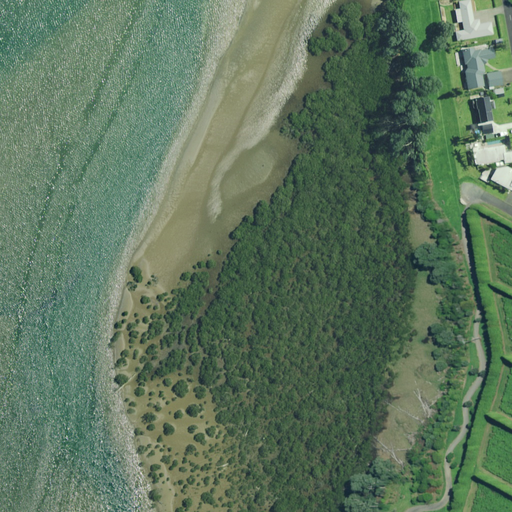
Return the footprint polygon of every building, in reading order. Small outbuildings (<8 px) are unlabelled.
[(473,21),(469,0),(458,2),(463,31),(455,32),(456,41),(481,37),(482,42),(493,40),(490,23),(479,25),(478,20),(473,21)] [(463,65),(465,65),(466,71),(464,71),(467,89),(487,86),(487,88),(501,85),(499,72),(484,75),(483,66),(488,60),(494,59),(492,49),(474,52),(473,48),(460,50),(463,65)] [(489,110),(494,109),(492,96),(487,97),(474,100),(479,124),(492,121),(489,110)] [(489,139),(496,138),(495,133),(492,134),(491,124),(480,125),(482,135),(488,134),(489,139)] [(511,151),(504,153),(504,151),(510,150),(508,137),(473,144),(474,151),(472,151),(475,166),(495,162),(496,167),(503,165),(503,164),(511,162),(511,151)] [(508,192),(507,193),(509,194),(510,193),(511,194),(510,195),(511,195),(511,167),(511,170),(506,167),(491,169),(490,171),(487,171),(484,170),(482,174),(481,173),(479,177),(484,181),(487,176),(489,177),(487,180),(508,192)]
